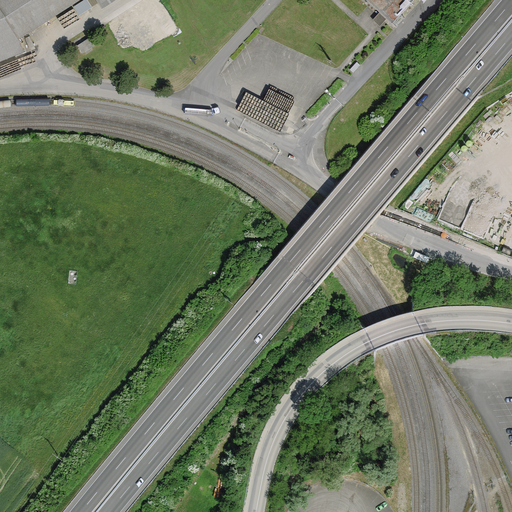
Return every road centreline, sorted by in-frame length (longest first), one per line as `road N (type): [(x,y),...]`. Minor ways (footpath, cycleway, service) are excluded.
road 1 (motorway): [(511,0),(80,511)]
road 2 (motorway): [(108,511),(511,35)]
road 3 (unclassified): [(511,325),(422,325),(347,354),(283,422),(256,511)]
road 4 (unclassified): [(511,267),(396,231),(326,181),(307,157)]
